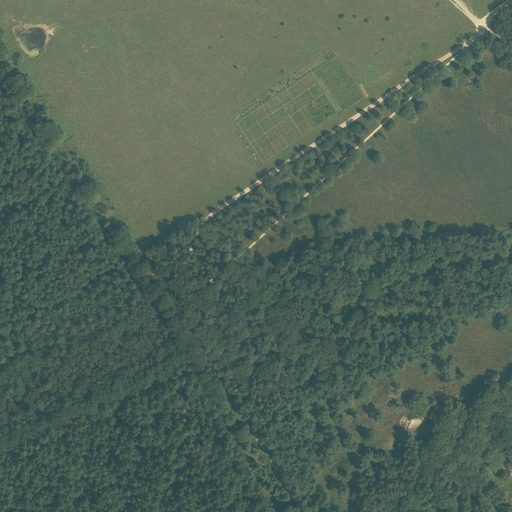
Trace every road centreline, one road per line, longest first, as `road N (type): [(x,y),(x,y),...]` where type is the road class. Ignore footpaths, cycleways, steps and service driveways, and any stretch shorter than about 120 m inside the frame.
road 1 (track): [(0,438),(181,346),(181,294),(208,218),(483,24)]
road 2 (track): [(85,400),(145,511)]
